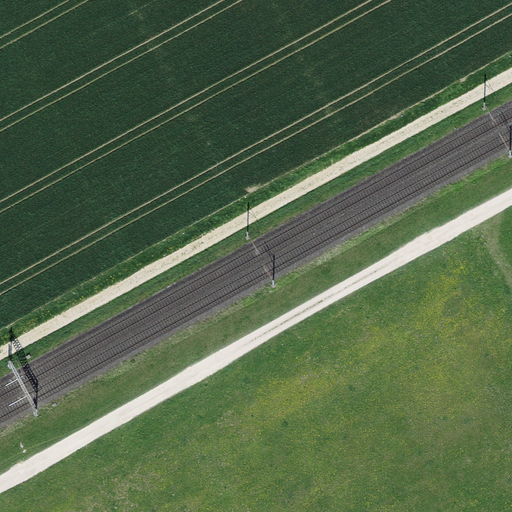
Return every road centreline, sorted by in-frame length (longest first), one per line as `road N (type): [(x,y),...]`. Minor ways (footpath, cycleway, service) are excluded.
road 1 (track): [(511,197),(0,484)]
road 2 (track): [(0,353),(511,73)]
